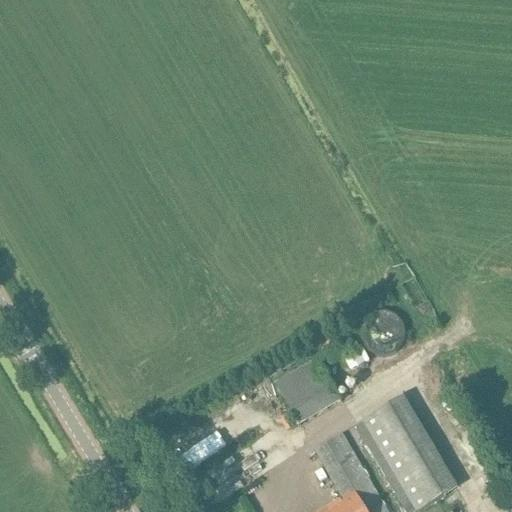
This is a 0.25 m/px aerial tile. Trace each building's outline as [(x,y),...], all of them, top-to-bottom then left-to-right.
[(391,356),(393,355),(394,354),(397,352),(400,349),(402,346),(404,343),(405,339),(405,335),(405,331),(404,327),(402,324),(400,321),(397,318),(394,316),(391,314),(387,313),(383,313),(379,313),(375,314),(373,315),(372,316),(369,318),(366,321),(364,324),(362,327),(361,331),(361,335),(361,339),(362,343),(364,346),(366,349),(369,352),(372,354),(375,356),(379,357),(383,357),(387,357),(391,356)] [(350,341),(325,353),(330,364),(355,351),(350,341)] [(363,350),(345,359),(351,372),(369,363),(363,350)] [(317,360),(275,383),(300,427),(341,403),(317,360)] [(404,397),(355,426),(405,511),(418,511),(458,489),(404,397)] [(169,447),(185,471),(218,449),(202,425),(169,447)] [(314,451),(342,499),(319,511),(389,511),(343,434),(314,451)]
